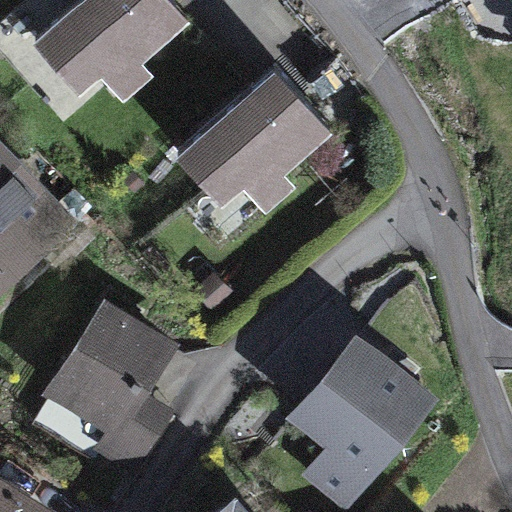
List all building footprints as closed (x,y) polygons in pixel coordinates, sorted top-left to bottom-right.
[(166,0),(86,0),(37,43),(80,92),(101,74),(124,101),(153,76),(140,61),(185,21),(166,0)] [(486,69),(511,57),(511,11),(507,0),(505,0),(464,18),(486,69)] [(277,71),(182,154),(225,203),(245,186),(269,212),(298,187),(284,172),(330,132),(277,71)] [(0,130),(0,265),(68,200),(0,130)] [(168,343),(106,303),(37,409),(100,449),(168,343)] [(434,391),(357,327),(295,400),(337,435),(302,477),(336,506),(434,391)] [(0,511),(41,511),(0,486),(0,511)] [(248,511),(236,496),(216,511),(248,511)]
